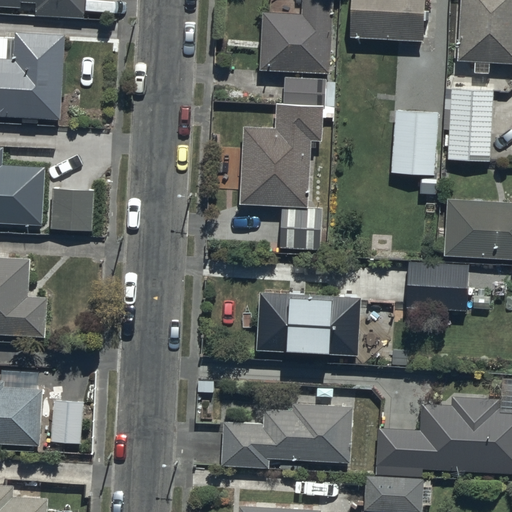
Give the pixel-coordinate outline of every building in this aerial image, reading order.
[(0,0),(0,1),(20,3),(19,0),(34,0),(34,12),(83,14),(83,0),(0,0)] [(332,76),(337,0),(307,0),(306,15),(267,12),(263,71),(332,76)] [(425,0),(353,0),(351,35),(423,41),(425,0)] [(511,0),(465,0),(462,59),(511,62),(511,0)] [(0,34),(0,112),(60,115),(63,30),(15,29),(15,35),(0,34)] [(492,86),(451,83),(448,155),(488,157),(492,86)] [(435,107),(394,106),(393,170),(435,171),(435,107)] [(311,209),(318,111),(251,107),(244,206),(311,209)] [(3,143),(0,142),(0,216),(43,218),(44,162),(3,161),(3,143)] [(91,186),(51,186),(50,225),(91,226),(91,186)] [(511,203),(452,200),(449,255),(511,258),(511,203)] [(0,330),(45,332),(47,293),(29,292),(31,254),(0,252),(0,330)] [(468,265),(408,262),(405,308),(466,311),(468,265)] [(372,300),(262,292),(260,349),(368,354),(372,300)] [(0,437),(39,439),(41,387),(4,385),(5,376),(0,376),(0,437)] [(421,472),(422,465),(511,468),(511,410),(499,410),(500,395),(452,393),(451,401),(420,400),(419,425),(378,424),(376,470),(421,472)] [(85,399),(54,398),(52,439),(83,441),(85,399)] [(354,408),(226,403),(224,462),(352,467),(354,408)] [(424,475),(365,472),(365,507),(423,510),(423,501),(430,501),(431,479),(424,479),(424,475)] [(0,511),(42,511),(43,496),(9,495),(9,483),(0,482),(0,511)] [(237,502),(236,511),(319,511),(320,505),(237,502)]
